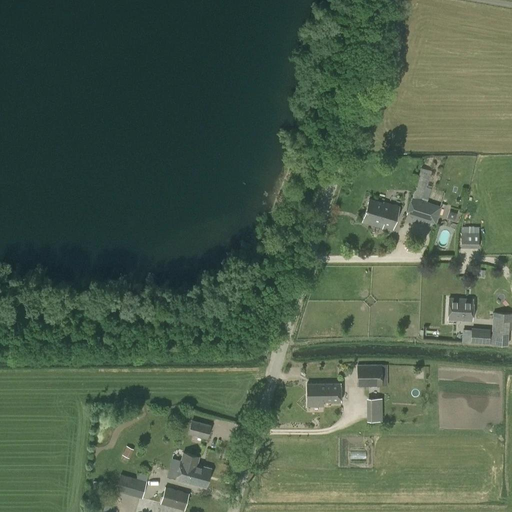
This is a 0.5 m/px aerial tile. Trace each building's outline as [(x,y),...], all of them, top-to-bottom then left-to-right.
[(406,215),(435,224),(440,206),(422,200),(428,179),(434,181),(436,172),(420,167),(406,215)] [(383,204),(368,200),(362,222),(370,224),(371,222),(382,225),(381,225),(392,228),(398,207),(384,203),(383,204)] [(446,217),(455,221),(458,213),(448,210),(446,217)] [(462,247),(481,247),(481,225),(462,225),(462,247)] [(472,299),(448,298),(447,319),(471,320),(472,299)] [(511,313),(493,313),(492,334),(489,334),(489,329),(471,328),(470,343),(488,344),(488,343),(491,343),(491,344),(507,345),(508,321),(511,321),(511,316),(511,313)] [(356,365),(357,387),(381,387),(380,364),(356,365)] [(340,383),(307,384),(306,406),(323,406),(323,401),(340,401),(340,383)] [(381,421),(381,416),(380,398),(369,399),(370,422),(381,421)] [(210,425),(191,420),(188,433),(206,438),(210,425)] [(133,449),(126,446),(121,455),(129,459),(133,449)] [(175,479),(205,487),(211,468),(197,464),(199,457),(183,452),(181,460),(180,460),(175,479)] [(120,474),(115,491),(141,498),(148,475),(137,472),(136,478),(120,474)] [(160,504),(183,510),(188,493),(165,486),(160,504)]
